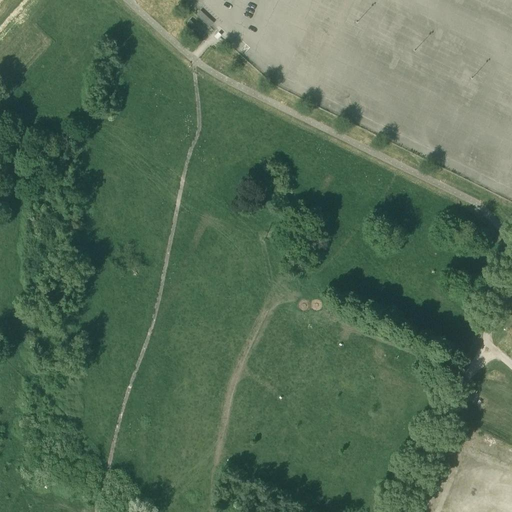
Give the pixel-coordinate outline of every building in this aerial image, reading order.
[(214,23),(201,10),(198,14),(211,26),(214,23)] [(205,32),(191,19),(188,23),(202,35),(205,32)] [(498,444),(469,434),(465,444),(494,455),(498,444)] [(452,447),(435,495),(447,499),(464,451),(452,447)] [(451,511),(453,509),(439,502),(433,511),(451,511)]
